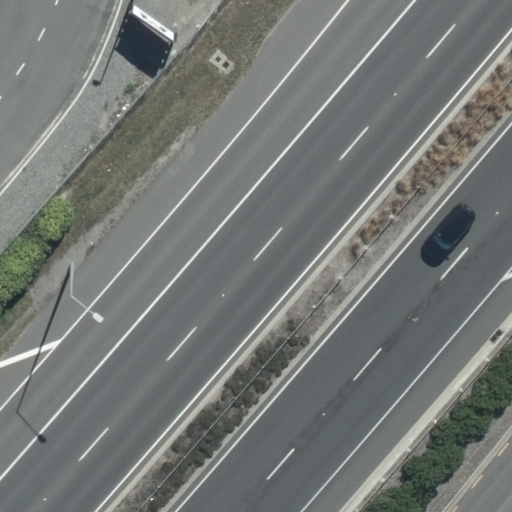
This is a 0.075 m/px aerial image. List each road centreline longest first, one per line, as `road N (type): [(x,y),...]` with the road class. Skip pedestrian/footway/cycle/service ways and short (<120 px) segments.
road 1 (trunk): [(29,511),(474,0)]
road 2 (trunk): [(0,427),(373,0)]
road 3 (trunk): [(511,207),(250,511)]
